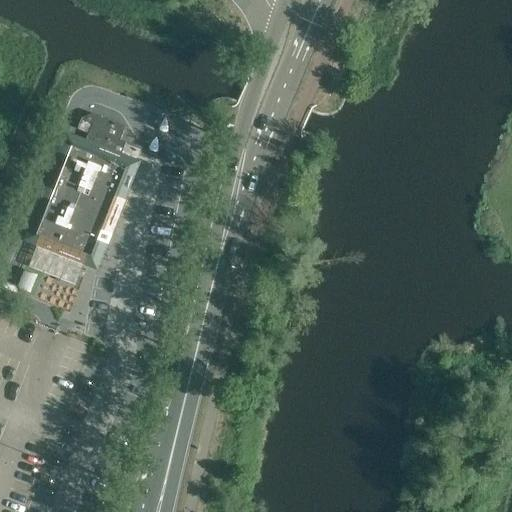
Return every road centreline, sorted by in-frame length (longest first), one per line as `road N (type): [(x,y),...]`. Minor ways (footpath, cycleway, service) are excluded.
road 1 (secondary): [(169,511),(230,256),(322,0)]
road 2 (secondary): [(288,0),(246,117),(138,511)]
